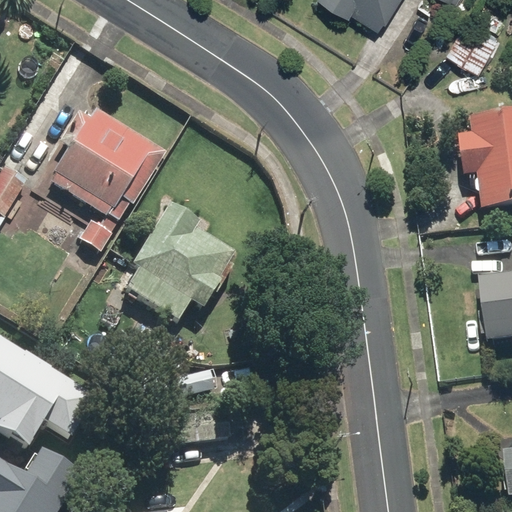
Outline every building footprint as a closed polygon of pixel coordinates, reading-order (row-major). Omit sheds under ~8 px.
[(333,0),(383,30),(400,0),(450,0),(455,3),(456,0),(333,0)] [(500,38),(464,18),(444,54),(480,73),(500,38)] [(71,150),(49,185),(95,213),(79,240),(103,256),(166,154),(96,111),(89,123),(76,115),(59,143),(71,150)] [(487,212),(511,210),(511,115),(478,117),(479,134),(467,135),(469,178),(485,177),(487,212)] [(0,229),(28,181),(5,167),(0,175),(0,229)] [(195,221),(171,206),(134,267),(140,271),(126,294),(178,325),(191,303),(207,313),(225,283),(219,279),(233,257),(189,230),(195,221)] [(511,274),(485,277),(492,343),(511,341),(511,274)] [(0,424),(0,436),(26,452),(42,426),(74,446),(99,404),(0,343),(0,423),(1,424),(0,424)] [(158,418),(163,453),(228,442),(222,407),(158,418)] [(0,511),(62,511),(81,482),(37,454),(22,478),(0,464),(0,511)]
